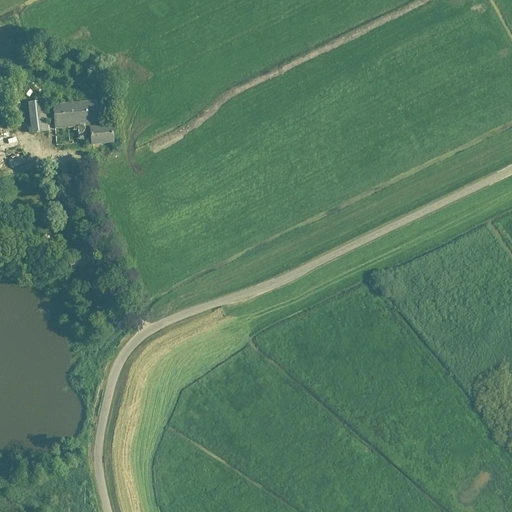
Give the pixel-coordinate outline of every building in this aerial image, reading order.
[(17,94),(15,84),(7,86),(12,107),(16,106),(16,105),(19,104),(17,94)] [(91,145),(113,143),(111,128),(91,129),(90,124),(106,123),(104,102),(52,106),(54,133),(59,133),(59,129),(77,128),(77,136),(90,135),(91,145)] [(45,105),(29,105),(29,136),(46,136),(45,105)] [(0,173),(25,166),(14,132),(8,134),(6,127),(0,128),(0,173)] [(70,267),(90,258),(83,244),(63,254),(70,267)]
